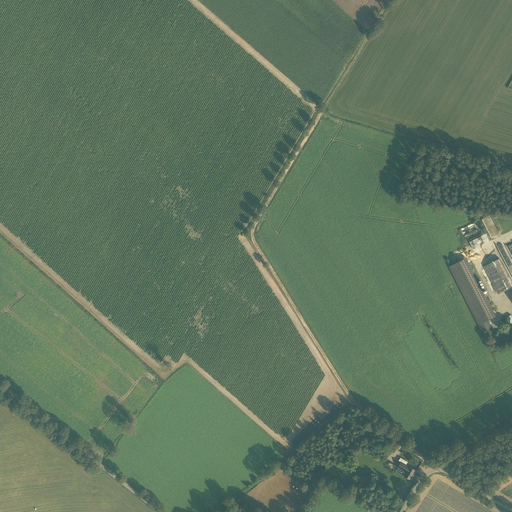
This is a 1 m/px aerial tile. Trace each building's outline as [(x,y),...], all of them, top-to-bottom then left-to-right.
[(473,248),(490,241),(486,234),(470,241),(473,248)] [(448,267),(482,333),(492,328),(489,321),(496,317),(466,258),(448,267)] [(484,267),(498,294),(511,286),(511,283),(499,259),(484,267)] [(403,475),(411,480),(416,471),(406,465),(408,462),(400,458),(399,461),(401,462),(396,471),(403,476),(403,475)] [(367,483),(362,480),(359,486),(364,489),(367,483)]
